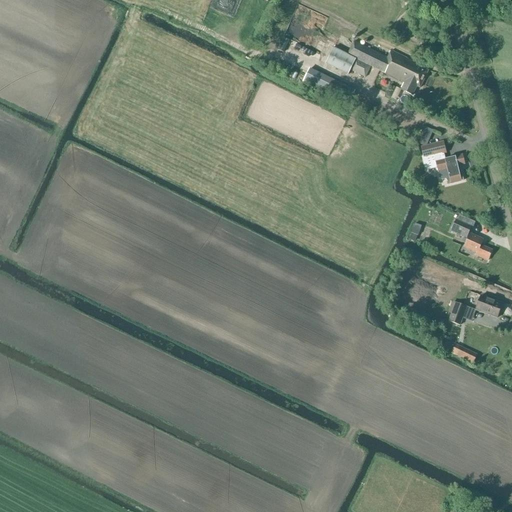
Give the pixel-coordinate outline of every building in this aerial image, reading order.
[(419,38),(414,50),(425,55),(430,43),(419,38)] [(354,42),(347,55),(339,51),(334,62),(365,77),(370,66),(404,83),(400,90),(412,96),(417,87),(420,88),(428,71),(418,66),(419,65),(391,51),(387,58),(354,42)] [(352,106),(357,96),(309,74),(303,85),(352,106)] [(416,141),(422,144),(425,137),(419,134),(416,141)] [(446,160),(444,154),(447,154),(443,142),(421,147),(423,157),(421,157),(424,168),(428,170),(438,168),(441,182),(448,180),(449,184),(451,184),(451,185),(462,182),(461,181),(464,181),(460,166),(465,164),(462,155),(446,160)] [(475,222),(460,215),(457,221),(456,220),(451,231),(468,239),(464,247),(477,253),(475,256),(487,261),(492,251),(481,246),(483,240),(470,235),(468,234),(471,227),(473,228),(475,222)] [(418,236),(422,227),(415,224),(409,239),(415,241),(417,236),(418,236)] [(494,301),(481,296),(477,294),(475,300),(479,302),(475,310),(497,318),(502,304),(497,299),(494,301)] [(460,326),(467,307),(455,303),(449,322),(460,326)] [(404,315),(400,306),(390,311),(394,320),(404,315)] [(473,364),(477,355),(456,345),(451,354),(473,364)]
